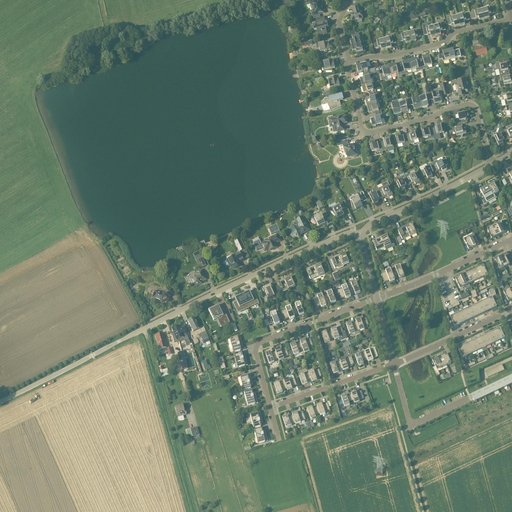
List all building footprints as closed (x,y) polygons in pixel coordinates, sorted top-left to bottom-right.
[(305,0),(307,4),(310,3),(313,16),(324,13),(322,3),(321,3),(317,4),(316,1),(313,2),(312,0),(305,0)] [(351,15),(352,22),(363,19),(361,12),(360,13),(358,7),(352,9),(353,14),(351,15)] [(482,10),(484,20),(489,18),(489,15),(494,14),(492,7),(482,10)] [(479,21),(484,20),(482,10),(470,13),(471,20),(478,18),(479,21)] [(457,16),(460,26),(465,25),(464,22),(469,20),(468,14),(457,16)] [(455,27),(460,26),(457,16),(450,18),(449,16),(446,17),(448,26),(454,24),(455,27)] [(327,34),(325,28),(328,27),(326,20),(324,21),(323,17),(316,19),(317,22),(312,24),(314,31),(317,30),(318,36),(327,34)] [(433,27),(436,36),(441,35),(440,32),(446,30),(443,20),(437,22),(438,25),(433,27)] [(431,38),(436,36),(433,27),(429,28),(428,25),(422,26),(424,36),(430,35),(431,38)] [(409,33),(411,43),(416,41),(415,38),(421,37),(419,30),(409,33)] [(351,47),(361,44),(358,33),(352,35),(353,41),(350,41),(351,47)] [(406,44),(411,43),(409,33),(398,36),(400,43),(405,41),(406,44)] [(384,40),(386,49),(391,48),(391,45),(396,43),(394,34),(388,36),(389,38),(384,40)] [(381,51),(386,49),(384,40),(373,42),(375,49),(381,48),(381,51)] [(327,52),(327,51),(330,51),(328,43),(322,45),(322,42),(315,43),(317,49),(319,49),(321,56),(327,52)] [(364,55),(361,44),(351,47),(353,52),(356,51),(357,56),(364,55)] [(485,46),(475,49),(476,57),(487,54),(485,46)] [(448,51),(450,60),(464,57),(462,50),(454,52),(453,49),(448,51)] [(440,63),(450,60),(448,51),(443,52),(443,55),(434,58),(435,61),(439,60),(440,63)] [(421,64),(422,70),(428,69),(427,67),(432,65),(429,56),(422,58),(424,63),(421,64)] [(409,61),(411,71),(416,70),(417,72),(422,70),(421,64),(418,65),(416,59),(409,61)] [(332,72),(332,69),(335,68),(333,61),(327,63),(326,60),(320,61),(322,67),(324,72),(326,72),(332,72)] [(403,69),(400,70),(402,76),(408,74),(407,72),(411,71),(409,61),(402,63),(403,69)] [(500,76),(509,74),(508,68),(510,68),(509,63),(500,65),(499,63),(494,64),(496,71),(498,70),(500,76)] [(365,75),(371,73),(370,68),(367,68),(366,64),(356,66),(358,73),(364,72),(365,75)] [(389,66),(391,76),(396,75),(396,77),(402,76),(400,70),(397,70),(396,64),(389,66)] [(387,77),(391,76),(389,66),(382,68),(383,74),(380,75),(380,77),(382,81),(387,80),(387,77)] [(360,80),(362,87),(371,84),(370,80),(373,79),(371,73),(365,75),(366,78),(360,80)] [(511,78),(510,79),(509,74),(500,76),(501,82),(499,82),(500,89),(505,88),(504,86),(511,83),(511,78)] [(337,88),(336,87),(340,86),(338,79),(332,81),(331,77),(325,79),(326,85),(329,84),(331,91),(337,88)] [(458,92),(459,97),(465,95),(464,91),(468,90),(467,85),(467,83),(466,83),(466,80),(457,82),(459,92),(458,92)] [(369,92),(370,95),(376,94),(375,88),(373,89),(371,84),(362,87),(364,94),(369,92)] [(428,93),(430,100),(433,99),(434,105),(442,103),(439,93),(442,92),(441,88),(434,90),(434,92),(428,93)] [(423,97),(419,98),(421,108),(428,106),(427,100),(430,100),(428,93),(423,95),(423,97)] [(365,100),(367,107),(377,104),(376,100),(378,99),(376,94),(370,95),(371,98),(365,100)] [(343,100),(343,99),(342,95),(324,99),(326,105),(328,104),(330,111),(333,111),(336,110),(338,109),(340,108),(341,107),(339,101),(343,100)] [(414,97),(408,99),(410,105),(413,104),(414,110),(421,108),(419,98),(414,100),(414,97)] [(403,103),(398,104),(401,113),(408,112),(407,106),(410,105),(408,99),(402,100),(403,103)] [(401,113),(398,104),(398,101),(393,102),(393,103),(388,104),(389,110),(392,109),(394,115),(401,113)] [(375,112),(376,116),(382,114),(380,108),(378,109),(377,104),(367,107),(369,114),(375,112)] [(461,125),(467,123),(466,118),(468,117),(467,112),(457,114),(459,119),(456,120),(458,125),(461,125)] [(383,119),(382,114),(376,116),(376,118),(370,120),(372,127),(385,124),(384,119),(383,119)] [(335,119),(329,120),(330,127),(333,126),(334,132),(337,131),(338,132),(344,131),(343,125),(347,124),(346,120),(345,117),(342,118),(342,116),(334,118),(335,119)] [(432,129),(435,139),(440,137),(439,134),(444,133),(441,123),(437,125),(437,128),(432,129)] [(462,130),(461,125),(458,125),(451,127),(453,133),(455,132),(457,137),(466,134),(465,129),(462,130)] [(503,131),(507,139),(511,136),(511,125),(508,127),(508,128),(503,131)] [(429,140),(435,139),(432,129),(427,130),(426,128),(421,129),(424,141),(429,140)] [(406,136),(409,145),(414,143),(414,141),(418,140),(416,130),(411,132),(412,134),(406,136)] [(502,142),(507,139),(503,131),(498,133),(499,135),(494,137),(499,146),(503,144),(502,142)] [(409,146),(409,145),(406,136),(401,137),(400,134),(395,136),(398,145),(402,144),(403,147),(409,146)] [(380,143),(383,152),(388,150),(388,152),(389,152),(394,151),(395,150),(394,146),(392,146),(390,137),(385,138),(386,141),(380,143)] [(345,141),(336,143),(337,147),(343,145),(345,154),(346,156),(347,156),(347,158),(349,158),(352,157),(358,156),(357,150),(355,151),(354,148),(353,144),(348,145),(346,146),(345,141)] [(377,153),(383,152),(380,143),(375,144),(374,141),(369,143),(372,152),(377,151),(377,153)] [(432,163),(436,172),(441,170),(442,172),(447,170),(445,166),(448,165),(445,160),(438,163),(437,161),(432,163)] [(431,174),(436,172),(432,163),(427,166),(426,165),(419,168),(423,177),(426,176),(428,179),(432,177),(431,174)] [(405,176),(409,185),(414,183),(415,185),(420,183),(419,182),(422,181),(419,175),(417,176),(416,174),(411,176),(410,174),(405,176)] [(404,187),(409,185),(405,176),(400,179),(398,178),(394,179),(394,180),(396,185),(397,184),(401,192),(405,190),(404,187)] [(377,188),(382,198),(387,195),(388,198),(393,196),(389,188),(390,187),(388,184),(386,183),(383,185),(382,188),(378,189),(377,188)] [(497,198),(495,194),(499,192),(494,183),(480,190),(481,193),(479,194),(485,204),(497,198)] [(377,200),(382,198),(377,188),(372,190),(374,194),(369,196),(374,205),(378,203),(377,200)] [(360,202),(366,199),(363,193),(350,199),(351,201),(352,208),(354,207),(356,210),(363,207),(360,202)] [(342,203),(329,209),(331,211),(335,216),(336,215),(337,219),(344,215),(342,211),(345,210),(342,203)] [(317,224),(319,227),(326,224),(323,219),(326,217),(323,212),(318,214),(319,216),(312,220),(317,225),(317,224)] [(292,224),(290,230),(291,230),(292,231),(292,232),(292,233),(292,234),(292,235),(293,236),(294,236),(295,237),(299,238),(301,234),(303,233),(309,231),(303,218),(298,220),(297,221),(298,223),(299,224),(297,225),(296,226),(295,226),(292,224)] [(496,225),(501,234),(506,232),(504,229),(507,228),(506,221),(496,225)] [(398,230),(402,240),(416,234),(412,224),(398,230)] [(496,225),(492,227),(496,237),(501,234),(496,225)] [(492,239),(496,237),(492,227),(487,229),(492,239)] [(469,238),(473,247),(478,245),(475,239),(477,238),(476,233),(473,235),(473,236),(469,238)] [(267,241),(262,244),(261,242),(260,241),(254,244),(253,244),(257,251),(263,248),(265,252),(269,250),(269,251),(277,247),(275,244),(281,241),(278,235),(267,240),(267,241)] [(377,251),(384,248),(385,251),(387,250),(388,252),(392,250),(392,248),(395,247),(391,240),(389,241),(387,235),(373,241),(377,251)] [(469,250),(473,247),(469,238),(464,240),(469,250)] [(234,242),(239,252),(244,249),(239,239),(234,242)] [(234,269),(239,267),(238,263),(244,260),(240,252),(232,256),(232,257),(227,260),(230,267),(233,266),(234,269)] [(331,259),(335,269),(349,263),(345,253),(331,259)] [(505,256),(500,258),(505,268),(509,265),(505,256)] [(203,258),(198,261),(202,268),(207,266),(203,258)] [(500,270),(505,268),(500,258),(496,260),(500,270)] [(306,270),(310,280),(325,274),(320,264),(306,270)] [(391,271),(394,279),(399,277),(399,279),(404,277),(404,276),(401,267),(400,266),(395,267),(396,269),(391,271)] [(479,268),(483,278),(488,276),(483,266),(479,268)] [(479,268),(474,270),(479,280),(483,278),(479,268)] [(384,283),(389,281),(390,283),(395,281),(394,279),(391,271),(390,269),(386,271),(386,273),(381,274),(384,283)] [(474,270),(469,273),(474,282),(479,280),(474,270)] [(190,278),(194,287),(201,283),(201,282),(206,280),(201,271),(194,274),(195,276),(190,278)] [(469,273),(465,275),(469,284),(474,282),(469,273)] [(465,275),(460,277),(465,286),(469,284),(465,275)] [(277,284),(281,293),(295,287),(291,277),(277,284)] [(460,289),(465,286),(460,277),(456,279),(460,289)] [(360,294),(360,292),(357,283),(356,282),(347,285),(347,287),(350,296),(350,295),(355,294),(355,295),(360,294)] [(351,297),(350,295),(350,296),(347,287),(347,285),(342,287),(342,289),(337,291),(340,299),(345,297),(346,299),(351,297)] [(275,298),(270,286),(263,290),(268,301),(275,298)] [(152,299),(162,302),(169,299),(168,298),(174,295),(171,289),(161,294),(155,292),(152,299)] [(487,300),(492,309),(497,307),(493,299),(496,297),(494,290),(489,291),(491,298),(487,300)] [(332,291),(322,295),(323,296),(326,305),(331,303),(331,304),(336,303),(335,301),(336,301),(332,293),(332,291)] [(249,292),(242,295),(242,296),(248,309),(249,308),(249,307),(258,303),(254,294),(252,295),(253,296),(251,297),(251,296),(249,292)] [(241,295),(239,296),(234,299),(236,301),(232,303),(237,313),(246,308),(247,309),(248,309),(242,296),(242,295),(241,295)] [(316,308),(321,306),(322,308),(326,306),(326,305),(323,296),(322,295),(317,296),(318,298),(313,300),(316,308)] [(487,300),(483,302),(487,312),(492,309),(487,300)] [(483,302),(478,304),(483,314),(487,312),(483,302)] [(304,314),(304,313),(301,304),(300,303),(295,305),(296,306),(291,308),(294,316),(299,315),(299,316),(304,314)] [(478,304),(473,306),(478,316),(483,314),(478,304)] [(209,311),(209,312),(211,314),(210,315),(213,321),(220,318),(220,319),(222,322),(224,321),(226,325),(230,323),(225,314),(224,312),(221,313),(218,306),(209,311)] [(284,320),(289,318),(290,320),(295,318),(294,316),(291,308),(290,306),(286,308),(286,310),(281,312),(284,320)] [(473,306),(469,308),(473,318),(478,316),(473,306)] [(469,308),(464,311),(469,320),(473,318),(469,308)] [(464,311),(460,313),(464,323),(469,320),(464,311)] [(271,315),(266,317),(269,326),(274,324),(275,325),(280,324),(279,322),(276,314),(276,312),(271,314),(271,315)] [(460,313),(455,315),(460,325),(464,323),(460,313)] [(455,327),(460,325),(455,315),(450,317),(455,327)] [(187,321),(193,332),(199,328),(194,318),(187,321)] [(361,319),(356,321),(356,322),(360,333),(365,331),(364,329),(368,328),(367,326),(369,325),(366,318),(361,320),(361,319)] [(351,322),(346,324),(346,326),(349,333),(350,334),(355,333),(355,335),(360,333),(356,322),(352,324),(351,322)] [(179,326),(171,329),(174,335),(172,336),(174,342),(178,340),(179,342),(184,340),(184,341),(188,340),(186,335),(186,336),(185,334),(186,334),(183,327),(180,328),(179,326)] [(336,328),(331,330),(331,331),(334,338),(335,340),(336,339),(340,338),(340,340),(347,338),(345,332),(343,332),(341,328),(337,329),(336,328)] [(495,331),(500,341),(505,338),(500,329),(495,331)] [(326,332),(321,333),(322,335),(324,342),(325,343),(330,342),(329,340),(334,338),(331,331),(327,333),(326,332)] [(495,331),(491,333),(495,343),(500,341),(495,331)] [(209,341),(205,332),(199,334),(203,344),(209,341)] [(491,333),(486,335),(491,345),(495,343),(491,333)] [(155,336),(159,350),(166,348),(163,334),(155,336)] [(486,335),(482,338),(486,347),(491,345),(486,335)] [(237,337),(229,339),(233,353),(240,351),(240,348),(242,347),(240,339),(238,340),(237,337)] [(482,338),(477,340),(481,349),(486,347),(482,338)] [(305,339),(300,341),(300,343),(303,350),(305,354),(310,352),(308,348),(313,346),(310,339),(306,341),(305,339)] [(477,340),(472,342),(477,352),(481,349),(477,340)] [(472,342),(468,344),(472,354),(477,352),(472,342)] [(292,349),(290,350),(292,356),(299,353),(299,352),(303,350),(300,343),(296,345),(295,343),(290,345),(291,346),(292,349)] [(468,344),(463,346),(468,356),(472,354),(468,344)] [(463,358),(468,356),(463,346),(458,349),(463,358)] [(280,349),(275,351),(276,352),(278,359),(279,361),(284,359),(284,358),(289,356),(288,353),(286,348),(281,350),(280,349)] [(375,348),(365,352),(368,361),(368,362),(373,360),(373,359),(378,357),(375,348)] [(271,352),(266,354),(266,356),(269,363),(269,364),(274,362),(274,361),(278,359),(276,352),(271,354),(271,352)] [(365,352),(355,355),(355,357),(358,364),(358,365),(364,364),(363,362),(368,361),(365,352)] [(237,368),(245,366),(247,365),(245,355),(242,356),(241,353),(234,355),(237,368)] [(184,354),(178,356),(182,369),(187,367),(184,354)] [(442,356),(446,366),(451,364),(447,354),(442,356)] [(442,356),(437,359),(442,368),(446,366),(442,356)] [(351,357),(340,361),(340,362),(343,369),(343,371),(349,369),(348,367),(353,366),(353,365),(354,364),(351,357)] [(437,370),(442,368),(437,359),(433,361),(435,367),(432,368),(436,376),(439,375),(437,370)] [(335,362),(330,364),(331,366),(333,373),(334,374),(339,372),(338,371),(343,369),(340,362),(336,364),(335,362)] [(502,364),(485,372),(488,377),(504,370),(502,364)] [(162,377),(169,375),(167,369),(160,370),(162,377)] [(314,370),(309,372),(309,373),(312,380),(312,382),(317,380),(317,379),(322,377),(319,370),(314,371),(314,370)] [(304,373),(299,375),(299,377),(302,384),(302,385),(307,383),(307,382),(312,380),(309,373),(304,375),(304,373)] [(251,389),(250,386),(252,385),(250,374),(247,375),(240,377),(243,391),(251,389)] [(289,379),(284,380),(284,382),(287,389),(287,391),(293,389),(292,387),(297,386),(294,378),(289,380),(289,379)] [(500,382),(503,389),(508,386),(505,380),(500,382)] [(279,382),(274,384),(275,385),(275,386),(276,389),(277,393),(278,394),(283,392),(282,391),(287,389),(284,382),(280,383),(279,382)] [(498,387),(500,390),(503,389),(500,382),(494,385),(496,388),(498,387)] [(491,386),(494,393),(500,390),(498,387),(496,388),(494,385),(491,386)] [(486,389),(489,396),(494,393),(491,386),(486,389)] [(484,394),(486,397),(489,396),(486,389),(480,391),(482,395),(484,394)] [(247,406),(255,404),(257,403),(255,393),(252,394),(251,391),(244,393),(247,406)] [(356,392),(351,394),(351,395),(354,404),(360,402),(359,400),(364,398),(361,391),(357,393),(356,392)] [(477,393),(480,400),(486,397),(484,394),(482,395),(480,391),(477,393)] [(477,393),(471,395),(475,402),(480,400),(477,393)] [(342,398),(338,400),(340,407),(344,405),(345,407),(350,405),(350,407),(355,405),(354,404),(351,395),(347,397),(346,395),(341,397),(342,398)] [(322,404),(317,406),(317,407),(320,414),(320,416),(326,414),(325,412),(330,410),(329,407),(327,403),(323,405),(322,404)] [(177,418),(183,416),(186,415),(185,411),(183,411),(182,405),(174,408),(177,418)] [(312,407),(307,409),(308,410),(310,417),(311,419),(316,417),(315,416),(320,414),(317,407),(313,409),(312,407)] [(261,427),(260,423),(263,423),(260,412),(257,413),(250,415),(253,429),(261,427)] [(297,412),(292,414),(293,416),(295,423),(296,424),(301,423),(300,421),(305,419),(306,419),(304,414),(303,414),(303,412),(298,414),(297,412)] [(288,416),(282,418),(283,419),(285,426),(286,428),(291,426),(291,424),(295,423),(293,416),(288,417),(288,416)] [(189,440),(190,440),(194,439),(196,438),(196,440),(200,439),(197,428),(187,431),(189,440)] [(257,444),(265,442),(267,441),(265,431),(262,432),(261,429),(254,431),(257,444)]
